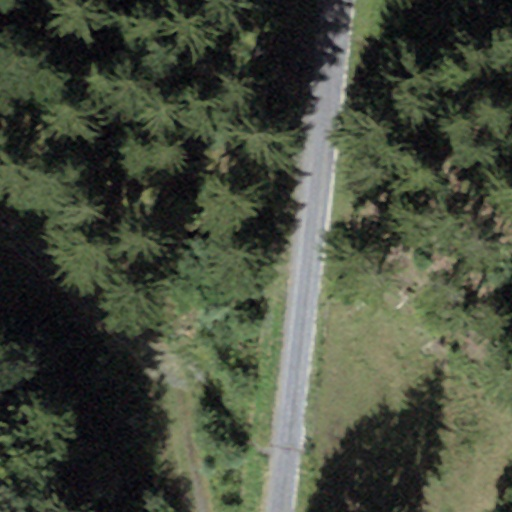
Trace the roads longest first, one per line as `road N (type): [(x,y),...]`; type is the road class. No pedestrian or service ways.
road 1 (track): [(342,0),(300,267),(277,511)]
road 2 (track): [(193,511),(171,395),(148,356),(0,242)]
